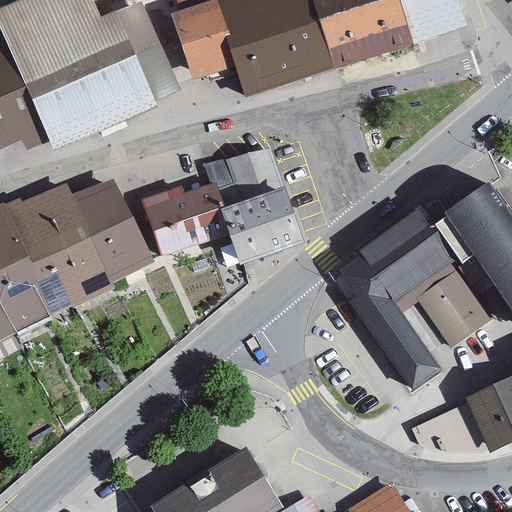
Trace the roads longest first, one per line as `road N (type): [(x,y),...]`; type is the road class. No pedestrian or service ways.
road 1 (residential): [(511,468),(426,479),(362,458),(330,432),(254,321)]
road 2 (residential): [(0,190),(310,105)]
road 3 (secondary): [(21,511),(141,403),(254,321)]
road 4 (residential): [(310,105),(511,51)]
road 5 (secondary): [(355,233),(511,97)]
road 6 (unclassified): [(310,105),(355,233)]
road 7 (secondary): [(254,321),(355,233)]
